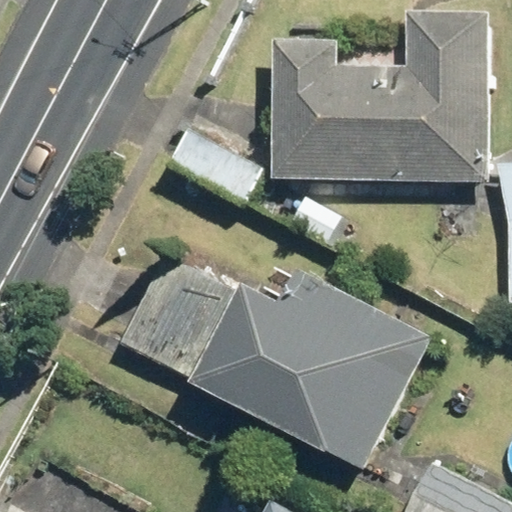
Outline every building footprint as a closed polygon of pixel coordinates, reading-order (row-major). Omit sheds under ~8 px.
[(350,45),(287,44),(285,182),(500,184),(501,15),(421,15),(421,71),(350,70),(350,45)] [(276,167),(201,128),(180,167),(255,206),(276,167)] [(312,273),(294,307),(254,287),(252,290),(180,254),(132,346),(209,385),(207,389),(374,474),(443,339),(312,273)] [(511,511),(511,500),(442,464),(417,511),(511,511)] [(279,511),(300,511),(284,503),(279,511)]
